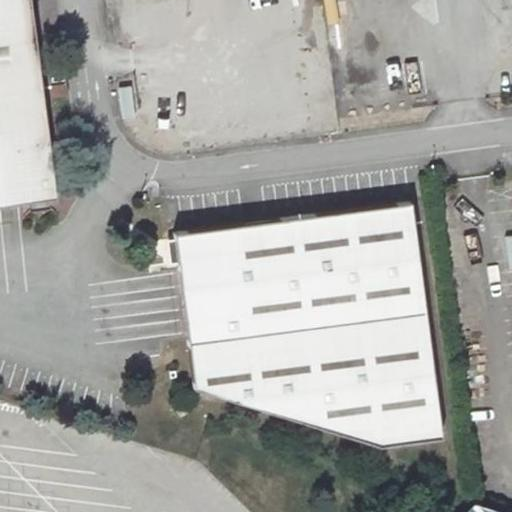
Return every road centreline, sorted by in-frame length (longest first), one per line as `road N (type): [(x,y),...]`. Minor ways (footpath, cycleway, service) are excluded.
road 1 (unclassified): [(511,135),(159,179),(116,165),(98,140),(81,0)]
road 2 (unknown): [(462,200),(511,481)]
road 3 (unknown): [(116,165),(39,289),(0,309)]
